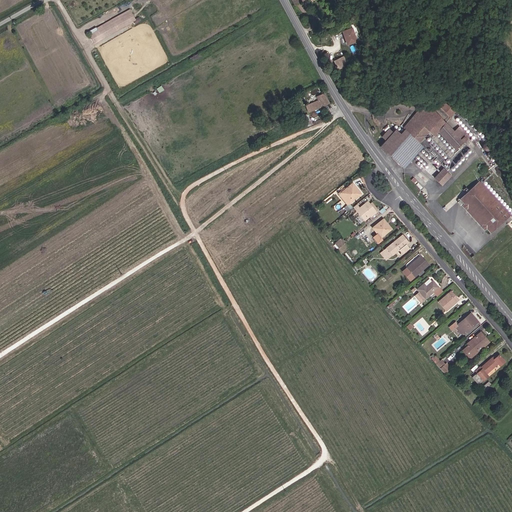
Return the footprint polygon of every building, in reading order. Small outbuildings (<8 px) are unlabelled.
[(94,43),(136,21),(134,17),(130,9),(88,32),(94,43)] [(336,30),(342,42),(351,38),(345,27),(336,30)] [(334,61),(338,70),(343,66),(342,64),(345,62),(342,56),(334,61)] [(326,105),(329,103),(325,94),(316,98),(318,102),(314,104),(315,107),(308,110),(309,113),(321,107),(326,105)] [(440,109),(451,119),(459,109),(448,99),(440,109)] [(381,147),(404,169),(424,148),(420,144),(430,133),(435,137),(437,134),(439,132),(447,123),(434,111),(431,109),(429,109),(428,110),(423,112),(401,135),(396,131),(393,134),(389,130),(382,138),(386,141),(381,147)] [(457,132),(447,123),(439,132),(459,149),(467,141),(457,132)] [(467,141),(472,136),(462,126),(457,132),(467,141)] [(493,138),(491,138),(489,139),(488,140),(487,142),(487,143),(488,145),(489,146),(491,147),(493,147),(494,146),(495,145),(496,143),(496,141),(494,139),(493,138)] [(444,167),(433,177),(441,186),(452,175),(444,167)] [(463,200),(492,235),(511,218),(481,183),(463,200)] [(340,194),(349,205),(361,195),(352,184),(340,194)] [(349,205),(340,194),(338,196),(346,207),(349,205)] [(369,202),(357,212),(365,222),(377,212),(371,204),(369,202)] [(371,204),(377,212),(378,214),(380,212),(373,203),(371,204)] [(383,221),(373,228),(381,239),(391,230),(383,221)] [(379,255),(382,258),(385,256),(388,260),(391,257),(399,251),(403,256),(410,250),(406,246),(409,243),(403,236),(386,249),(379,255)] [(341,237),(335,243),(339,248),(345,242),(341,237)] [(411,281),(413,279),(429,267),(422,259),(415,264),(414,263),(406,269),(404,271),(407,275),(403,278),(408,283),(411,281)] [(423,285),(417,290),(425,301),(438,290),(432,283),(425,288),(423,285)] [(452,293),(438,304),(445,314),(450,309),(449,308),(458,300),(452,293)] [(460,302),(458,300),(449,308),(450,309),(460,302)] [(447,329),(452,336),(456,333),(461,339),(478,325),(471,315),(459,326),(456,322),(447,329)] [(470,348),(464,353),(471,361),(490,344),(483,335),(468,347),(470,348)] [(458,362),(458,354),(450,354),(450,362),(458,362)] [(433,359),(445,373),(452,367),(447,362),(446,363),(441,358),(439,360),(436,357),(433,359)] [(490,367),(489,365),(482,370),(482,371),(477,376),(483,383),(488,379),(487,377),(494,372),(495,374),(501,369),(496,363),(490,367)]
